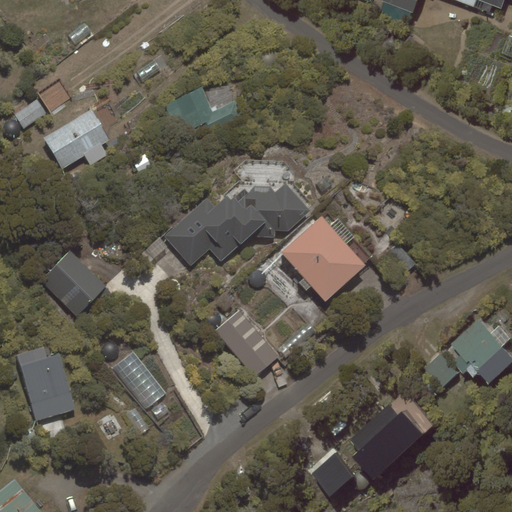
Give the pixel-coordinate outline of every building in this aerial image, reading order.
[(413,13),(417,0),(381,0),(382,1),(413,13)] [(511,0),(451,0),(489,14),(493,5),(501,8),(503,0),(511,0)] [(76,45),(92,32),(84,22),(68,35),(76,45)] [(161,71),(154,60),(137,71),(143,82),(161,71)] [(165,106),(178,135),(207,122),(210,130),(241,116),(234,102),(212,113),(201,89),(165,106)] [(44,137),(62,168),(109,139),(91,109),(44,137)] [(151,166),(145,154),(132,160),(138,172),(151,166)] [(207,196),(163,236),(191,267),(210,250),(221,262),(250,236),(275,237),(275,231),(288,231),(310,210),(285,183),(276,193),(270,187),(256,186),(239,201),(234,196),(231,198),(227,194),(215,205),(207,196)] [(366,266),(323,217),(282,252),(326,301),(366,266)] [(417,266),(399,244),(384,257),(402,278),(417,266)] [(106,285),(70,251),(41,282),(77,316),(106,285)] [(255,378),(280,357),(239,310),(214,331),(255,378)] [(511,362),(511,357),(478,320),(451,344),(488,384),(511,362)] [(45,347),(19,354),(37,419),(75,408),(59,353),(47,356),(45,347)] [(166,392),(134,351),(111,368),(144,409),(166,392)] [(459,374),(443,353),(426,368),(442,388),(459,374)] [(437,426),(406,390),(349,439),(359,451),(352,456),(373,480),(437,426)] [(353,476),(335,454),(311,473),(329,496),(353,476)] [(40,511),(15,479),(0,490),(0,511),(40,511)]
